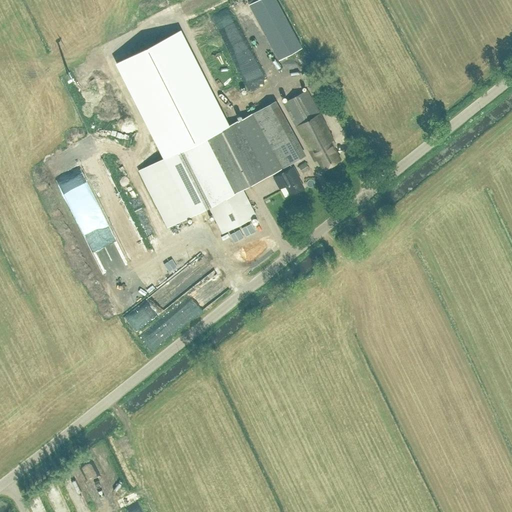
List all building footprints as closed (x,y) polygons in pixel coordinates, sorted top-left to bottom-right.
[(300,47),(275,0),(252,0),(248,2),(278,59),(300,47)] [(247,41),(259,35),(242,1),(231,7),(247,41)] [(238,51),(243,49),(225,11),(210,18),(228,55),(230,54),(245,86),(258,80),(246,54),(240,56),(238,51)] [(165,156),(140,169),(168,226),(208,205),(221,232),(255,215),(242,188),(271,173),(280,168),(302,157),(272,101),(250,112),(251,113),(226,125),(179,31),(117,63),(165,156)] [(341,160),(331,141),(333,140),(306,89),(283,102),(314,160),(317,159),(323,170),(341,160)] [(118,158),(122,166),(131,162),(128,154),(118,158)] [(302,172),(309,168),(306,163),(299,167),(302,172)] [(279,188),(285,186),(289,194),(303,187),(297,176),(298,176),(292,166),(278,173),(279,174),(273,177),(279,188)] [(271,253),(259,226),(242,233),(254,260),(271,253)]
